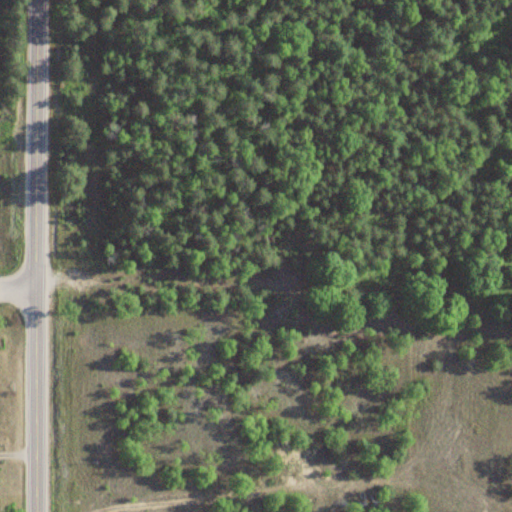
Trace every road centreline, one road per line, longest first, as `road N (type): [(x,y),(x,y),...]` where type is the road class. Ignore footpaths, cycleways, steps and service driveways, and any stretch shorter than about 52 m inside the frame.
road 1 (residential): [(36,0),(35,289)]
road 2 (residential): [(35,289),(36,511)]
